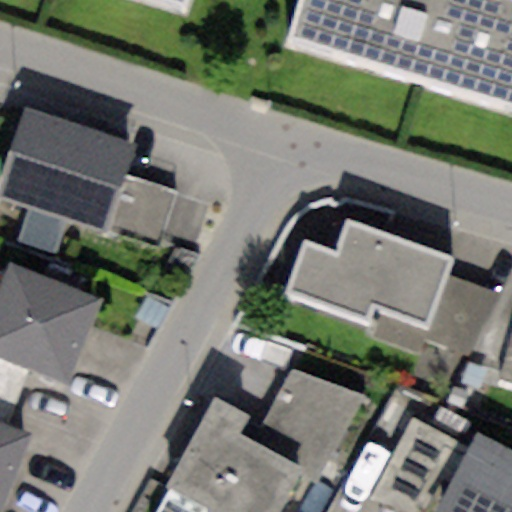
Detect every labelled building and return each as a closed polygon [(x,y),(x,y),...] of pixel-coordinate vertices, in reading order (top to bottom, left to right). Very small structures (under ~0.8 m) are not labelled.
[(148,0),(182,10),(185,0),(148,0)] [(511,110),(511,0),(300,0),(287,42),(511,110)] [(134,145),(24,109),(0,183),(0,199),(105,233),(124,176),(134,145)] [(176,193),(124,176),(105,233),(158,250),(176,193)] [(336,253),(306,243),(287,294),(364,321),(370,304),(428,325),(445,275),(452,256),(348,219),(336,253)] [(101,299),(10,261),(0,284),(0,354),(31,368),(67,382),(101,299)] [(502,294),(445,275),(428,325),(422,339),(471,358),(502,294)] [(511,330),(497,384),(511,388),(511,330)] [(31,368),(0,354),(0,419),(9,423),(31,368)] [(263,422),(249,415),(240,433),(301,466),(321,476),(364,396),(292,368),(263,422)] [(249,415),(215,396),(170,481),(227,511),(276,511),(301,466),(240,433),(249,415)] [(471,446),(410,418),(374,494),(413,511),(418,511),(435,478),(450,485),(471,446)] [(9,423),(0,419),(0,511),(32,432),(9,423)] [(511,511),(511,447),(480,431),(450,485),(436,511),(511,511)]
